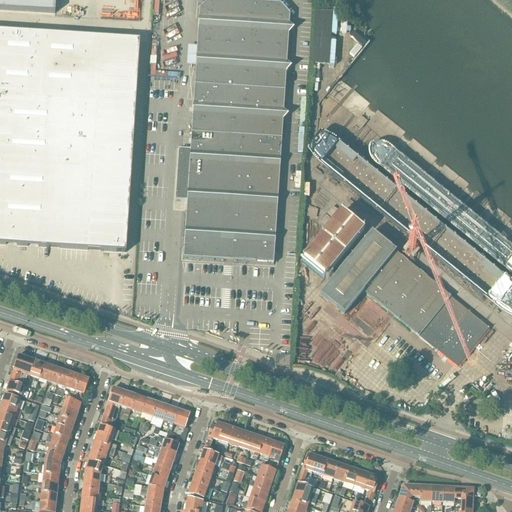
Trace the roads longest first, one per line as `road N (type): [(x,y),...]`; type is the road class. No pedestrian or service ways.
road 1 (secondary): [(440,441),(162,345)]
road 2 (unknown): [(143,26),(132,261)]
road 3 (secondary): [(162,345),(0,290)]
road 4 (secondary): [(256,398),(417,454)]
road 5 (residential): [(107,365),(71,469),(66,511)]
road 6 (residential): [(172,511),(209,397)]
